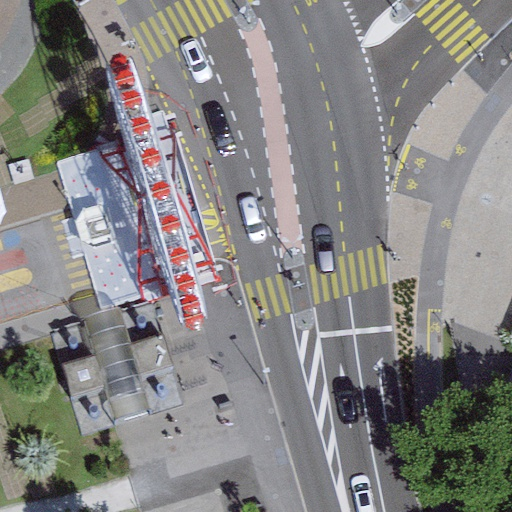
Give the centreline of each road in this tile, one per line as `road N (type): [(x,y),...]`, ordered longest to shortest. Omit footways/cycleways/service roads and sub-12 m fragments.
road 1 (primary): [(364,511),(283,154)]
road 2 (residential): [(283,154),(199,210),(0,280)]
road 3 (residential): [(283,154),(450,0)]
road 4 (primary): [(283,154),(222,0)]
